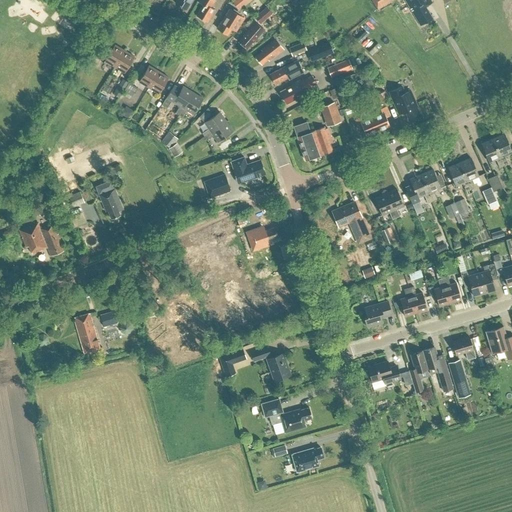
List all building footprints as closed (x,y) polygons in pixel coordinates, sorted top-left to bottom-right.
[(185,9),(189,3),(190,4),(192,0),(176,0),(175,3),(185,9)] [(199,0),(198,2),(202,4),(196,15),(206,22),(214,10),(210,8),(214,0),(199,0)] [(234,0),(232,2),(237,9),(247,0),(234,0)] [(371,0),(377,8),(390,0),(371,0)] [(405,0),(420,25),(432,18),(425,5),(431,2),(430,0),(405,0)] [(288,8),(294,16),(304,9),(298,1),(288,8)] [(244,36),(239,42),(246,48),(252,42),(253,43),(265,29),(257,22),(258,22),(259,24),(271,13),(266,7),(254,18),(253,17),(245,23),(249,27),(243,35),(244,36)] [(225,15),(217,28),(227,35),(231,29),(236,32),(244,18),(239,15),(240,15),(230,9),(226,16),(225,15)] [(259,50),(261,52),(255,56),(261,64),(268,59),(270,60),(283,50),(274,38),(259,50)] [(288,48),(291,56),(305,50),(302,42),(288,48)] [(306,51),(310,61),(332,52),(328,42),(306,51)] [(124,51),(114,44),(104,61),(114,67),(124,51)] [(134,57),(124,51),(114,67),(124,73),(134,57)] [(352,68),(347,57),(325,66),(330,77),(352,68)] [(87,72),(88,73),(93,76),(99,65),(94,62),(87,72)] [(284,70),(283,67),(282,67),(269,74),(275,84),(288,77),(288,78),(300,72),(298,69),(300,68),(297,63),(284,70)] [(158,71),(148,65),(138,82),(148,88),(158,71)] [(158,71),(148,88),(158,94),(168,77),(158,71)] [(280,91),(286,103),(303,95),(301,92),(315,84),(311,76),(297,84),(297,83),(280,91)] [(112,94),(118,98),(127,83),(121,79),(112,94)] [(136,88),(128,83),(123,91),(131,96),(136,88)] [(338,86),(341,94),(349,92),(345,83),(338,86)] [(182,86),(181,89),(173,85),(162,105),(166,108),(170,102),(179,107),(175,113),(179,115),(193,92),(182,86)] [(419,112),(413,99),(409,90),(404,92),(401,86),(387,92),(397,115),(404,112),(406,118),(419,112)] [(339,96),(336,88),(329,90),(332,99),(339,96)] [(388,100),(384,91),(377,94),(381,103),(388,100)] [(203,98),(193,92),(179,115),(182,117),(186,110),(193,114),(203,98)] [(321,107),(325,117),(329,115),(332,125),(341,122),(335,103),(321,107)] [(360,103),(353,104),(354,111),(361,110),(360,103)] [(372,117),(378,130),(389,125),(386,117),(389,115),(386,106),(380,108),(382,112),(372,117)] [(344,109),(346,115),(353,112),(351,107),(344,109)] [(219,111),(213,116),(207,108),(192,123),(195,128),(204,122),(208,128),(202,133),(204,136),(226,121),(219,111)] [(378,130),(372,117),(362,121),(360,117),(354,119),(358,129),(363,127),(366,135),(378,130)] [(226,121),(204,136),(206,140),(213,135),(217,141),(233,131),(226,121)] [(297,136),(305,160),(332,150),(328,140),(332,139),(328,128),(325,129),(324,126),(309,131),(306,122),(294,126),(297,136)] [(154,134),(161,139),(166,132),(159,128),(154,134)] [(161,141),(162,142),(169,148),(177,138),(169,132),(161,141)] [(504,133),(493,138),(504,165),(508,164),(505,155),(511,153),(504,133)] [(493,138),(481,143),(489,162),(495,159),(499,167),(504,165),(493,138)] [(216,146),(220,153),(233,146),(229,139),(216,146)] [(168,149),(173,157),(181,151),(176,143),(168,149)] [(265,174),(260,159),(246,164),(243,156),(230,161),(238,183),(265,174)] [(478,176),(470,157),(459,162),(470,189),(475,187),(471,179),(478,176)] [(459,162),(447,167),(455,185),(462,182),(465,191),(470,189),(459,162)] [(433,172),(432,169),(420,174),(431,201),(436,199),(433,190),(444,186),(439,174),(435,176),(434,172),(433,172)] [(224,174),(204,181),(210,198),(230,191),(224,174)] [(409,179),(412,186),(405,189),(407,193),(406,193),(409,199),(410,202),(411,202),(416,214),(423,211),(417,197),(424,195),(427,203),(431,201),(420,174),(409,179)] [(491,187),(493,191),(501,188),(496,175),(487,178),(491,187)] [(493,191),(491,187),(481,191),(486,204),(496,200),(496,199),(496,198),(494,193),(493,193),(492,191),(493,191)] [(122,208),(114,188),(99,194),(105,210),(107,209),(111,218),(119,215),(117,210),(122,208)] [(406,193),(399,196),(396,188),(385,193),(395,217),(399,215),(396,209),(410,202),(409,199),(406,193)] [(63,198),(68,209),(83,203),(79,192),(63,198)] [(395,217),(385,193),(375,197),(382,214),(389,211),(392,218),(395,217)] [(463,198),(454,202),(459,213),(468,209),(463,198)] [(355,202),(334,211),(331,212),(337,228),(348,223),(356,243),(370,237),(355,202)] [(459,213),(454,202),(444,207),(448,218),(455,215),(461,228),(464,227),(463,224),(459,213)] [(40,228),(37,223),(19,231),(21,235),(22,235),(23,237),(22,237),(26,247),(29,246),(32,253),(47,246),(51,255),(62,250),(58,240),(60,239),(53,223),(40,228)] [(399,223),(394,224),(397,233),(402,231),(399,223)] [(281,240),(276,226),(264,231),(262,226),(246,232),(251,248),(268,243),(268,244),(281,240)] [(379,231),(385,244),(392,242),(391,240),(394,239),(389,227),(379,231)] [(0,240),(11,235),(9,229),(0,232),(0,240)] [(490,233),(491,239),(503,236),(502,230),(490,233)] [(228,262),(240,258),(232,237),(221,241),(228,262)] [(209,245),(216,266),(228,262),(221,241),(209,245)] [(489,246),(491,252),(498,249),(496,243),(489,246)] [(209,245),(197,249),(205,270),(216,266),(209,245)] [(499,259),(498,259),(497,254),(492,256),(493,261),(497,275),(503,273),(507,285),(511,283),(511,264),(502,268),(499,259)] [(473,255),(466,257),(469,267),(475,266),(473,255)] [(484,271),(478,273),(484,292),(494,289),(491,279),(497,277),(492,262),(482,265),(484,271)] [(478,273),(467,276),(466,276),(465,271),(460,273),(464,287),(470,285),(473,295),(484,292),(478,273)] [(461,299),(456,282),(450,284),(447,276),(442,277),(450,302),(461,299)] [(397,279),(401,288),(406,286),(402,277),(397,279)] [(450,302),(442,277),(437,279),(440,287),(433,289),(438,306),(450,302)] [(398,292),(395,282),(388,283),(391,294),(398,292)] [(420,288),(421,292),(416,294),(413,286),(408,287),(416,312),(427,309),(423,297),(428,296),(425,286),(420,288)] [(262,288),(248,293),(246,287),(230,293),(233,304),(239,302),(243,313),(268,304),(262,288)] [(416,312),(408,287),(403,289),(406,297),(400,299),(405,316),(416,312)] [(367,327),(382,322),(381,318),(391,315),(387,300),(364,307),(367,316),(364,317),(367,327)] [(103,326),(117,322),(114,310),(100,314),(103,326)] [(397,314),(400,323),(405,321),(401,312),(397,314)] [(89,313),(74,318),(84,352),(99,348),(89,313)] [(125,334),(129,333),(132,329),(130,324),(126,322),(124,316),(120,317),(121,322),(119,327),(120,332),(125,334)] [(174,342),(188,338),(184,329),(191,326),(188,317),(168,324),(174,342)] [(151,340),(158,338),(161,347),(174,342),(168,324),(148,331),(151,340)] [(511,335),(506,338),(503,326),(486,331),(492,353),(504,349),(507,358),(511,356),(511,335)] [(47,335),(43,333),(38,334),(36,338),(38,342),(36,346),(39,348),(41,345),(46,344),(49,339),(47,335)] [(475,357),(473,349),(469,336),(452,341),(456,354),(464,351),(466,359),(475,357)] [(290,374),(283,353),(271,357),(268,347),(251,352),(253,360),(266,355),(267,359),(274,379),(290,374)] [(434,347),(422,350),(428,368),(429,374),(436,372),(442,391),(452,388),(442,354),(437,356),(434,347)] [(410,354),(415,368),(409,370),(415,392),(421,390),(418,379),(429,376),(427,368),(428,368),(422,350),(410,354)] [(453,381),(465,377),(460,359),(448,363),(448,364),(453,381)] [(387,361),(368,366),(374,389),(385,385),(384,383),(400,378),(396,365),(389,367),(387,361)] [(228,362),(221,364),(225,378),(231,376),(228,362)] [(412,383),(408,370),(401,372),(405,385),(412,383)] [(282,421),(280,414),(279,413),(282,412),(278,398),(260,403),(264,417),(268,416),(271,424),(282,421)] [(300,409),(280,414),(282,421),(285,432),(305,426),(303,419),(312,417),(309,407),(301,410),(300,409)] [(459,413),(452,415),(455,423),(461,421),(459,413)] [(285,445),(273,448),(275,456),(288,453),(285,445)] [(313,448),(292,454),(297,472),(318,465),(317,459),(323,457),(321,447),(314,449),(313,448)]
